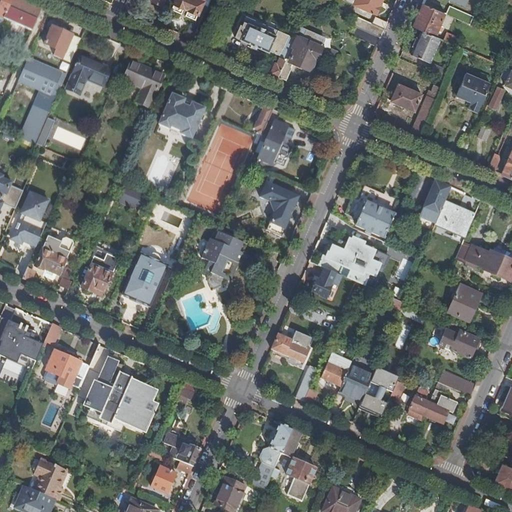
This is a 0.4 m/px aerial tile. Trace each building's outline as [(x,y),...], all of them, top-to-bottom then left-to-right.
[(22,0),(1,0),(0,3),(0,22),(4,14),(6,14),(7,11),(35,24),(42,9),(26,2),(22,0)] [(186,37),(193,40),(211,0),(175,0),(172,9),(195,20),(193,25),(191,24),(186,37)] [(333,4),(325,0),(312,0),(311,3),(319,7),(323,6),(323,5),(330,9),(333,4)] [(383,0),(345,0),(345,1),(377,15),(383,0)] [(438,11),(423,4),(418,17),(413,28),(422,32),(436,38),(443,21),(435,17),(438,11)] [(470,25),(473,16),(450,7),(447,15),(470,25)] [(275,63),(270,74),(278,77),(295,39),(289,36),(247,16),(245,21),(243,25),(241,24),(235,37),(269,52),(270,51),(281,56),(280,58),(279,58),(277,63),(275,63)] [(384,30),(388,23),(376,17),(372,24),(384,30)] [(381,38),(384,30),(372,24),(358,18),(354,26),(381,38)] [(73,35),(53,26),(46,44),(66,53),(73,35)] [(295,39),(278,77),(286,81),(293,63),(311,71),(316,59),(317,60),(322,47),(321,47),(325,39),(316,34),(316,33),(300,26),(295,39)] [(440,40),(436,38),(422,32),(419,39),(421,40),(417,48),(415,47),(411,56),(430,64),(440,40)] [(448,35),(445,41),(458,47),(461,40),(448,35)] [(111,69),(81,56),(68,89),(80,95),(87,79),(104,86),(111,69)] [(20,138),(36,145),(67,74),(60,71),(29,57),(19,81),(40,90),(20,138)] [(163,75),(131,61),(124,80),(143,89),(137,103),(150,108),(163,75)] [(63,63),(60,71),(67,74),(70,66),(63,63)] [(511,70),(510,70),(505,68),(501,78),(507,80),(505,86),(511,88),(511,70)] [(468,109),(477,114),(489,86),(465,75),(456,97),(470,103),(468,109)] [(398,86),(391,101),(405,107),(414,112),(422,95),(398,86)] [(186,99),(172,94),(159,124),(170,129),(171,126),(182,131),(181,134),(192,139),(205,108),(193,102),(190,107),(184,104),(186,99)] [(426,98),(410,135),(419,139),(435,102),(426,98)] [(405,107),(391,101),(388,99),(387,103),(404,111),(405,107)] [(273,110),(264,106),(254,129),(258,131),(258,133),(262,135),(269,120),(273,110)] [(281,113),(273,110),(269,120),(275,123),(259,159),(265,161),(263,165),(265,166),(268,167),(272,166),(276,164),(278,162),(292,129),(277,122),(281,113)] [(49,118),(45,127),(52,130),(56,122),(49,118)] [(233,128),(225,124),(213,149),(224,155),(226,150),(241,157),(249,140),(248,140),(251,134),(234,126),(233,128)] [(490,129),(483,126),(478,137),(485,141),(490,129)] [(45,127),(40,140),(46,143),(52,130),(45,127)] [(15,136),(5,131),(3,136),(13,141),(15,136)] [(511,179),(511,176),(511,151),(501,175),(511,179)] [(494,154),(488,169),(494,172),(500,160),(499,156),(498,156),(494,154)] [(0,210),(3,203),(16,209),(23,191),(11,186),(12,183),(2,178),(4,176),(0,174),(0,210)] [(135,198),(139,189),(124,183),(116,180),(113,188),(135,198)] [(299,197),(267,182),(260,198),(270,202),(274,213),(267,231),(282,237),(292,215),(288,213),(290,208),(294,210),(299,197)] [(452,188),(440,182),(431,202),(434,203),(427,217),(432,220),(428,231),(433,233),(436,224),(446,201),(452,188)] [(400,200),(365,184),(360,197),(354,194),(346,213),(355,217),(354,220),(358,222),(356,225),(369,231),(369,232),(370,233),(371,234),(373,235),(374,234),(375,233),(385,238),(395,215),(394,215),(400,200)] [(23,240),(37,246),(47,224),(40,220),(49,201),(30,193),(22,213),(26,215),(23,221),(19,219),(10,239),(22,243),(23,240)] [(446,201),(436,224),(455,232),(453,238),(464,243),(476,215),(446,201)] [(226,280),(228,280),(236,263),(239,264),(243,256),(239,254),(244,243),(219,232),(215,241),(211,239),(205,253),(203,252),(202,253),(204,254),(202,258),(209,261),(204,273),(210,276),(208,280),(213,291),(223,287),(226,280)] [(321,266),(321,267),(356,282),(363,285),(364,286),(365,285),(366,285),(370,274),(376,277),(381,265),(372,261),(376,252),(364,247),(365,244),(354,239),(353,241),(351,240),(346,252),(334,247),(331,254),(329,254),(328,258),(325,257),(321,266)] [(55,249),(45,245),(36,266),(43,270),(44,268),(60,276),(65,262),(63,262),(68,251),(67,247),(60,244),(57,246),(55,249)] [(511,262),(492,254),(491,255),(483,252),(478,264),(486,267),(485,269),(509,279),(510,277),(511,278),(511,262)] [(130,278),(122,295),(151,307),(168,266),(161,263),(161,261),(161,258),(159,256),(158,254),(156,253),(153,253),(151,254),(149,256),(148,257),(140,254),(135,265),(129,278),(130,278)] [(243,256),(239,264),(247,267),(251,260),(243,256)] [(236,263),(228,280),(232,282),(239,264),(236,263)] [(106,265),(103,272),(111,275),(115,277),(118,271),(106,265)] [(111,275),(103,272),(92,266),(83,288),(94,293),(96,289),(104,293),(111,275)] [(23,279),(31,282),(34,274),(27,270),(23,279)] [(175,272),(171,280),(176,283),(180,274),(175,272)] [(57,294),(66,297),(74,279),(71,278),(69,281),(64,278),(57,294)] [(333,284),(324,280),(323,283),(318,281),(317,283),(315,282),(312,288),(314,289),(314,292),(321,295),(320,296),(326,299),(330,291),(332,292),(334,288),(332,287),(333,284)] [(363,285),(356,282),(354,288),(361,291),(363,285)] [(470,289),(462,286),(461,286),(449,313),(470,323),(482,295),(469,289),(470,289)] [(378,292),(368,288),(367,293),(376,298),(378,292)] [(15,308),(7,304),(2,316),(10,319),(15,308)] [(237,329),(243,332),(248,330),(245,324),(240,321),(237,329)] [(53,324),(48,322),(43,332),(48,335),(53,324)] [(417,329),(400,322),(397,327),(414,335),(417,329)] [(56,341),(61,328),(53,324),(48,335),(47,337),(56,341)] [(243,332),(251,335),(254,328),(245,324),(248,330),(243,332)] [(459,335),(447,330),(440,346),(471,360),(480,339),(461,331),(459,335)] [(10,334),(0,356),(0,358),(19,367),(29,343),(10,334)] [(293,340),(279,334),(272,350),(286,356),(291,343),(299,346),(302,340),(294,337),(293,340)] [(302,340),(299,346),(291,343),(286,356),(304,364),(310,351),(307,350),(310,343),(302,340)] [(99,370),(109,348),(99,344),(90,366),(99,370)] [(81,385),(90,366),(55,351),(47,370),(47,371),(53,374),(54,373),(64,377),(67,372),(76,376),(73,381),(81,385)] [(350,365),(352,362),(332,353),(321,379),(340,388),(350,365)] [(313,367),(318,370),(324,357),(319,355),(313,367)] [(363,401),(374,376),(350,365),(340,388),(339,390),(363,401)] [(471,397),(475,389),(453,379),(451,381),(449,387),(450,388),(471,397)] [(406,385),(398,381),(392,396),(399,399),(406,385)] [(450,388),(449,387),(439,383),(430,403),(424,416),(443,424),(448,411),(452,413),(457,403),(441,396),(442,393),(447,395),(450,388)] [(411,410),(424,416),(430,403),(426,401),(429,392),(429,389),(421,385),(420,387),(415,399),(412,399),(410,404),(412,407),(411,409),(411,410)] [(305,401),(310,389),(303,386),(298,398),(305,401)] [(511,388),(502,412),(511,416),(511,388)] [(305,401),(312,404),(316,392),(310,389),(305,401)] [(409,415),(422,421),(424,416),(411,410),(409,415)] [(491,412),(482,433),(490,437),(499,416),(491,412)] [(292,429),(280,423),(269,449),(264,450),(261,458),(262,462),(253,483),(266,489),(271,477),(275,468),(281,454),(292,429)] [(301,433),(292,429),(281,454),(290,458),(301,433)] [(193,467),(200,451),(190,446),(189,448),(177,442),(180,435),(172,431),(171,435),(168,434),(164,443),(173,447),(169,457),(180,462),(193,467)] [(162,453),(151,449),(149,455),(159,459),(162,453)] [(56,500),(58,501),(63,490),(61,489),(67,472),(38,458),(31,473),(37,476),(31,489),(56,500)] [(294,478),(290,486),(287,495),(302,502),(306,492),(316,469),(293,459),(286,475),(294,478)] [(190,475),(193,467),(180,462),(177,469),(190,475)] [(498,486),(511,492),(511,470),(502,466),(495,485),(498,486)] [(176,474),(161,467),(152,487),(168,494),(176,474)] [(275,468),(271,477),(277,479),(280,471),(275,468)] [(234,511),(246,487),(227,479),(215,505),(230,511),(234,511)] [(50,511),(56,500),(31,489),(26,487),(18,507),(29,511),(50,511)] [(354,511),(360,499),(333,487),(322,511),(354,511)] [(125,511),(156,511),(157,511),(131,499),(125,511)]
